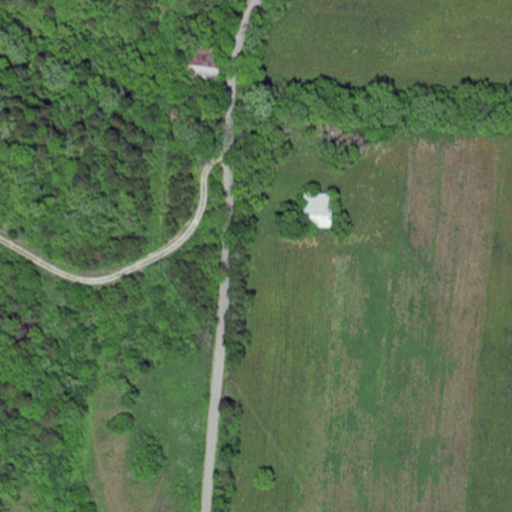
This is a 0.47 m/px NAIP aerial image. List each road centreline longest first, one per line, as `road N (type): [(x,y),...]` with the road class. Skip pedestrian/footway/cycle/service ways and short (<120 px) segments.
road 1 (secondary): [(259,0),(230,96),(226,290),(206,511)]
road 2 (residential): [(0,239),(69,273),(142,277),(207,267),(229,234)]
